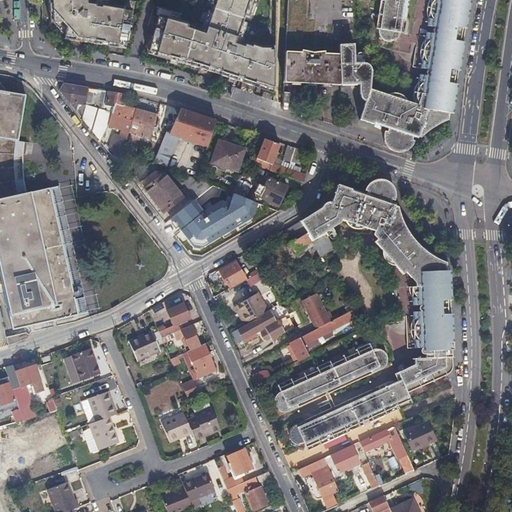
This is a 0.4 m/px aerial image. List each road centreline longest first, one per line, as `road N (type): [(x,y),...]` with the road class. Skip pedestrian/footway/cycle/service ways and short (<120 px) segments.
road 1 (tertiary): [(464,186),(473,379),(455,511)]
road 2 (secondary): [(42,64),(148,83),(331,142)]
road 3 (residential): [(42,64),(45,89),(190,276)]
road 4 (residential): [(298,511),(190,276)]
road 5 (residential): [(0,356),(102,323),(190,276)]
road 6 (residential): [(190,276),(308,200),(331,142)]
road 7 (tertiary): [(491,0),(464,186)]
road 8 (tertiary): [(499,372),(495,195)]
road 9 (tertiary): [(495,195),(511,22)]
road 10 (tertiary): [(479,511),(499,372)]
road 11 (secondary): [(331,142),(464,186)]
